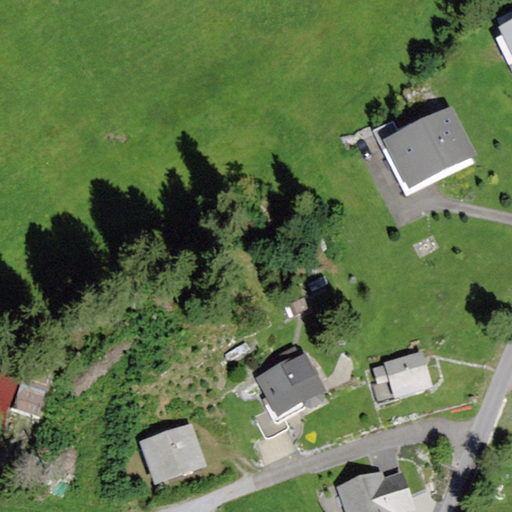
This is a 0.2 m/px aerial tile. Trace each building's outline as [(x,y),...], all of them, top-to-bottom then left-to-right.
[(511,27),(491,37),(511,79),(511,78),(511,27)] [(451,113),(384,145),(407,194),(475,163),(451,113)] [(414,362),(371,374),(379,403),(422,391),(414,362)] [(296,366),(251,386),(268,425),(313,406),(296,366)] [(180,430),(129,449),(145,492),(196,474),(180,430)] [(409,511),(400,480),(331,501),(334,511),(409,511)]
